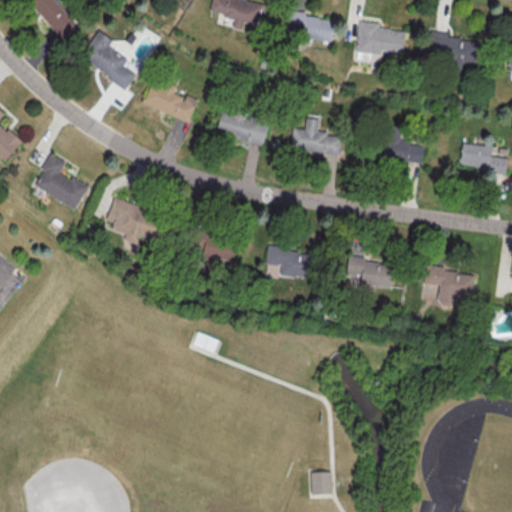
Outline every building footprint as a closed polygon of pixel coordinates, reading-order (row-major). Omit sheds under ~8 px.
[(27,0),(63,39),(78,25),(55,0),(27,0)] [(262,3),(248,0),(210,0),(208,11),(238,18),(237,21),(257,25),(262,3)] [(333,16),(289,12),(288,22),(302,24),(301,37),(331,40),(333,16)] [(402,52),(404,30),(377,27),(378,22),(358,20),(355,57),(370,59),(372,49),(402,52)] [(125,87),(135,73),(123,65),(127,60),(106,47),(112,38),(97,29),(79,57),(125,87)] [(474,65),(479,39),(428,31),(424,57),(474,65)] [(188,121),(197,98),(185,93),(185,94),(150,81),(142,103),(188,121)] [(0,157),(3,160),(21,141),(0,122),(0,115),(3,113),(0,109),(0,157)] [(261,144),(267,121),(220,110),(215,133),(261,144)] [(289,149),(339,154),(341,134),(316,132),(318,118),(305,117),(304,128),(292,127),(289,149)] [(421,163),(424,145),(398,141),(400,131),(383,128),(378,156),(421,163)] [(459,166),(505,170),(506,156),(490,155),(491,145),(461,142),(459,166)] [(75,208),(87,185),(71,175),(70,178),(59,172),(65,161),(50,153),(32,185),(75,208)] [(140,236),(156,240),(161,220),(149,217),(151,207),(112,198),(107,219),(112,220),(110,229),(124,232),(121,244),(137,248),(140,236)] [(197,264),(213,266),(214,258),(233,260),(236,239),(201,235),(197,264)] [(265,263),(280,264),(279,275),(309,276),(310,249),(266,247),(265,263)] [(345,274),(360,275),(359,284),(390,287),(392,261),(347,257),(345,274)] [(473,271),(424,266),(422,282),(438,284),(436,304),(469,307),(473,271)] [(217,340),(211,357),(190,349),(196,332),(217,340)] [(309,474),(331,473),(332,495),(310,495),(309,474)]
